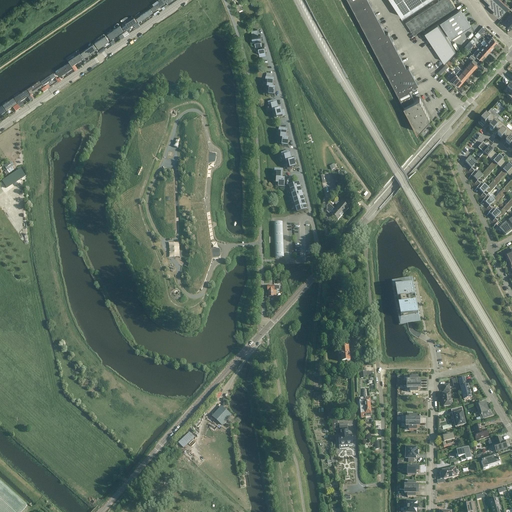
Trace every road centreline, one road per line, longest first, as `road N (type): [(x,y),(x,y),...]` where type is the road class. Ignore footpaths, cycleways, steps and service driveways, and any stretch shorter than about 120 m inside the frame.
road 1 (tertiary): [(101,511),(361,220)]
road 2 (unclassified): [(361,220),(383,484),(360,486),(354,424)]
road 3 (track): [(228,369),(153,357),(125,331),(70,216),(89,141)]
road 4 (tertiary): [(0,128),(184,0)]
road 5 (track): [(320,268),(309,420),(322,486)]
road 6 (residential): [(492,249),(458,166),(487,134),(511,156)]
road 7 (tertiary): [(361,220),(461,108)]
road 8 (unclassified): [(461,108),(427,77),(379,0)]
road 9 (residential): [(437,376),(430,511)]
